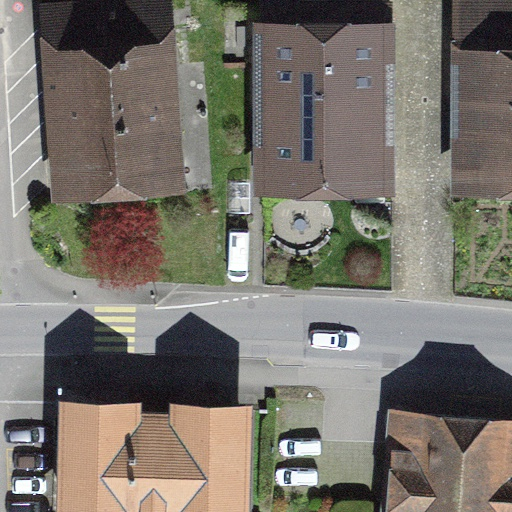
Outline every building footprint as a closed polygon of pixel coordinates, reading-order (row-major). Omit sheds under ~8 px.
[(511,0),(455,0),(456,60),(476,60),(476,179),(511,179),(511,0)] [(169,1),(43,9),(54,179),(180,171),(169,1)] [(389,6),(264,6),(264,139),(259,139),(259,179),(369,179),(369,60),(390,60),(390,29),(389,29),(389,6)] [(237,511),(240,409),(70,405),(67,511),(237,511)] [(511,511),(511,422),(504,422),(499,427),(430,422),(425,416),(408,415),(401,421),(396,425),(395,442),(400,447),(395,511),(511,511)]
